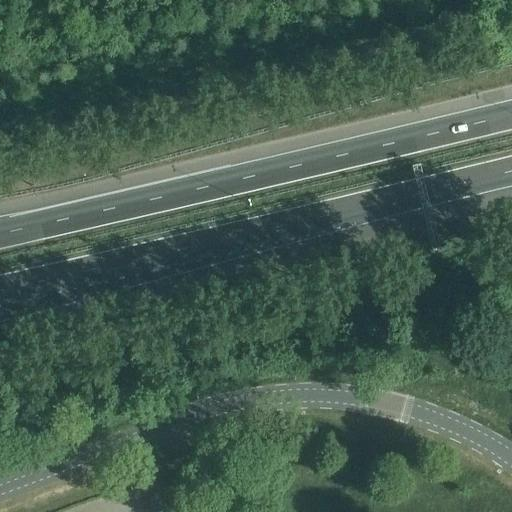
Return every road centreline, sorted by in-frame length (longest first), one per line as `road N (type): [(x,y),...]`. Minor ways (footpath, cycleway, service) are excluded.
road 1 (motorway): [(0,288),(511,167)]
road 2 (motorway): [(511,116),(0,234)]
road 3 (unclassified): [(0,489),(247,401),(316,396),(386,404)]
road 4 (unclassified): [(511,459),(450,425),(386,404)]
